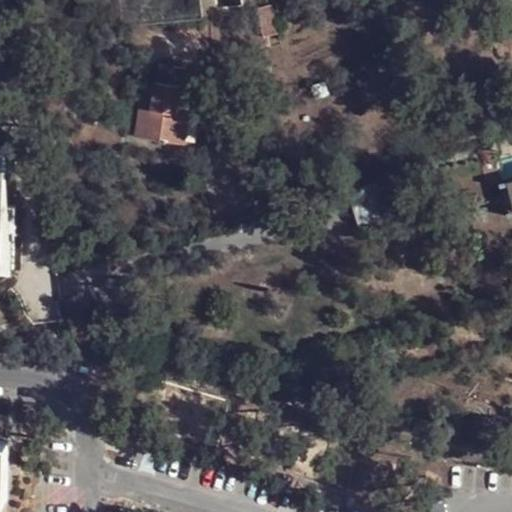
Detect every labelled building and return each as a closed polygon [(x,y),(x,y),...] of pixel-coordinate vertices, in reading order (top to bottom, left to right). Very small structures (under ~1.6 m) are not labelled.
[(212,0),(213,10),(255,7),(254,0),(212,0)] [(284,27),(284,0),(265,0),(266,29),(284,27)] [(158,66),(190,72),(194,54),(163,48),(158,66)] [(183,104),(190,72),(158,66),(155,79),(147,78),(135,125),(183,136),(192,107),(183,104)] [(184,146),(198,149),(204,120),(190,117),(184,146)] [(16,141),(0,140),(0,267),(20,269),(20,206),(18,172),(16,172),(16,141)] [(0,431),(0,505),(42,507),(45,433),(0,431)] [(379,489),(385,464),(341,453),(333,486),(377,497),(379,489)] [(392,466),(385,464),(379,489),(402,496),(409,461),(395,458),(392,466)]
